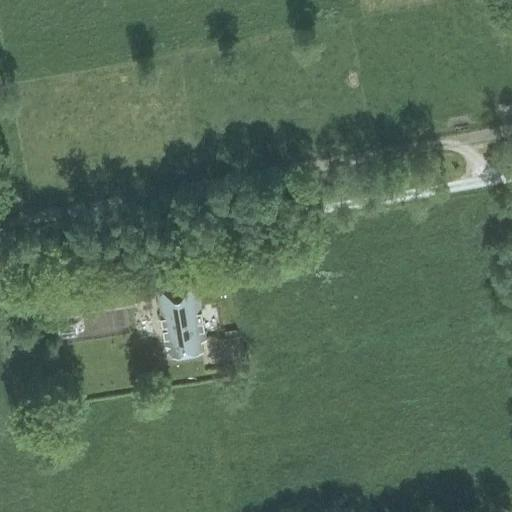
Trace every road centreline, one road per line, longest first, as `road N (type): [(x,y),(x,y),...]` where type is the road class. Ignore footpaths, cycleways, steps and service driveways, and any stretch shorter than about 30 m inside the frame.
road 1 (track): [(0,226),(511,132)]
road 2 (track): [(0,269),(511,176)]
